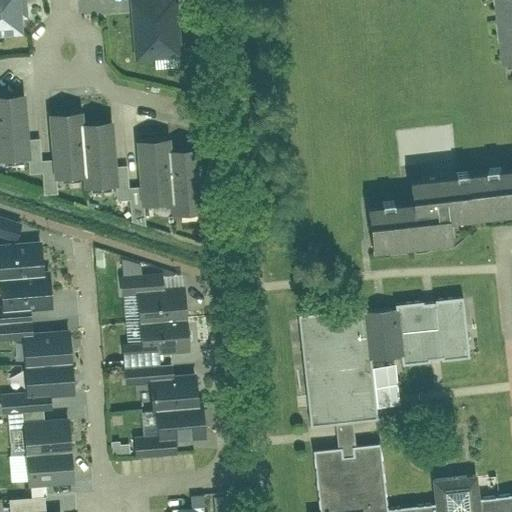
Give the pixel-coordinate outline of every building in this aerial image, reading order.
[(0,0),(0,37),(20,37),(17,0),(0,0)] [(135,0),(136,1),(127,1),(131,64),(179,61),(175,1),(184,0),(135,0)] [(365,196),(369,245),(450,238),(448,217),(511,211),(511,0),(493,0),(499,56),(511,55),(511,155),(403,165),(405,193),(365,196)] [(24,99),(0,100),(0,165),(27,164),(26,142),(24,99)] [(78,117),(47,119),(50,163),(51,182),(54,182),(82,181),(79,127),(78,117)] [(110,125),(79,127),(82,181),(82,194),(113,192),(112,168),(110,125)] [(38,141),(26,142),(27,164),(28,176),(40,176),(41,196),(55,195),(54,182),(51,182),(50,163),(39,163),(38,141)] [(165,143),(134,145),(137,190),(138,209),(143,209),(169,208),(167,154),(165,143)] [(198,153),(167,154),(169,208),(169,220),(200,219),(199,192),(198,153)] [(126,168),(112,168),(113,192),(113,202),(129,202),(130,230),(144,229),(143,209),(138,209),(137,190),(126,190),(126,168)] [(213,191),(199,192),(200,219),(201,230),(214,230),(213,191)] [(0,216),(0,235),(14,241),(20,223),(0,216)] [(0,276),(41,274),(39,240),(0,242),(0,276)] [(138,321),(185,318),(182,285),(162,286),(161,271),(139,273),(139,264),(120,257),(121,274),(118,274),(119,292),(136,291),(138,321)] [(0,321),(29,319),(28,307),(49,305),(47,273),(41,274),(0,276),(0,321)] [(365,305),(296,312),(307,425),(335,422),(336,433),(337,446),(355,444),(354,431),(353,420),(376,418),(371,357),(401,354),(402,363),(437,360),(469,357),(463,294),(430,297),(394,300),(394,306),(383,307),(365,309),(365,305)] [(121,349),(122,367),(157,365),(156,350),(187,348),(185,318),(138,321),(140,348),(121,349)] [(0,338),(21,337),(23,364),(69,361),(67,329),(30,332),(29,319),(0,321),(0,338)] [(24,391),(0,392),(0,411),(50,408),(49,394),(71,393),(69,361),(23,364),(24,391)] [(150,407),(153,407),(197,404),(195,372),(172,373),(171,364),(157,365),(122,367),(123,381),(148,379),(150,407)] [(133,436),(134,454),(174,451),(173,438),(205,436),(203,404),(197,404),(153,407),(155,435),(133,436)] [(23,452),(70,449),(68,418),(22,420),(23,452)] [(355,444),(337,446),(313,448),(319,511),(314,511),(511,511),(511,491),(478,495),(476,473),(431,477),(434,503),(387,507),(381,442),(355,444)] [(23,452),(26,484),(72,481),(70,449),(23,452)]
